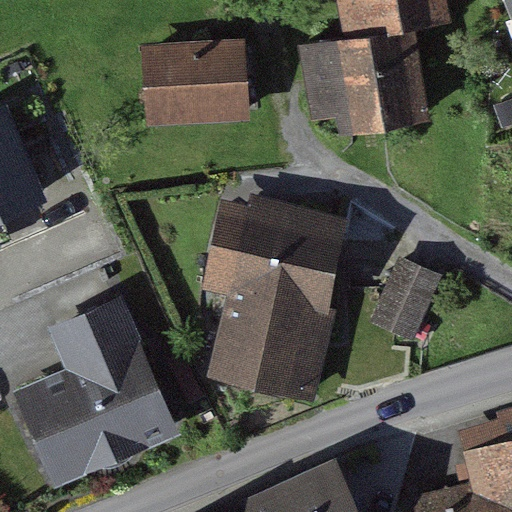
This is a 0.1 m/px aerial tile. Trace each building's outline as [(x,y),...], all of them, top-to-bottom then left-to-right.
[(348,0),(356,40),(305,50),(323,143),(451,119),(432,20),(462,14),(459,0),(348,0)] [(256,35),(156,46),(165,127),(266,116),(256,35)] [(0,217),(73,188),(32,88),(0,100),(0,217)] [(365,223),(263,200),(223,373),(325,396),(365,223)] [(446,276),(402,262),(382,325),(427,339),(446,276)] [(84,372),(31,395),(70,487),(194,434),(136,298),(65,327),(84,372)] [(478,488),(425,500),(428,511),(511,511),(511,439),(469,450),(478,488)] [(385,511),(365,460),(263,499),(267,511),(385,511)]
